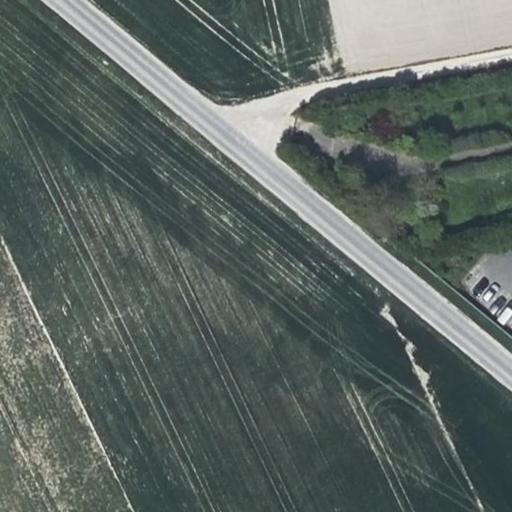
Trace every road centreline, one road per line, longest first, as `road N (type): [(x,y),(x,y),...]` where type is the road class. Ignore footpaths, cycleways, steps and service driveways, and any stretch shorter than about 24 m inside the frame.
road 1 (unclassified): [(511,370),(60,0)]
road 2 (track): [(200,117),(511,60)]
